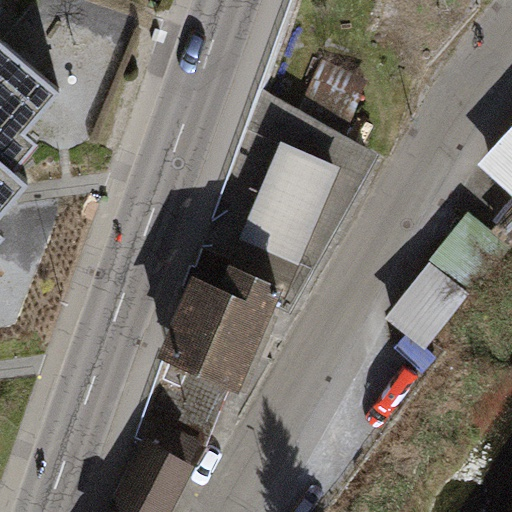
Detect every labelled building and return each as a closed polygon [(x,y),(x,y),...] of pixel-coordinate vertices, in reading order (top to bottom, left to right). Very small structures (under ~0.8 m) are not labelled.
[(66,108),(0,52),(0,276),(17,256),(3,245),(39,203),(22,188),(44,162),(30,150),(66,108)] [(323,63),(298,110),(346,138),(371,86),(323,63)] [(224,301),(196,288),(150,421),(199,448),(209,449),(226,401),(243,409),(285,316),(293,320),(385,160),(346,138),(298,110),(263,90),(205,248),(240,264),(224,301)] [(511,127),(481,162),(511,190),(511,127)] [(509,246),(468,213),(386,314),(426,347),(509,246)] [(199,448),(150,421),(139,441),(146,445),(110,511),(176,511),(195,478),(185,473),(199,448)]
